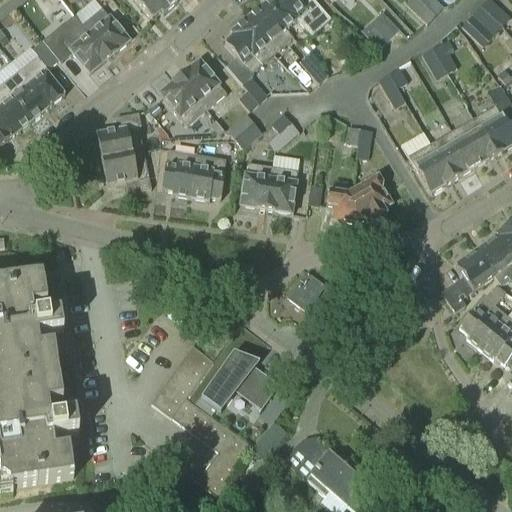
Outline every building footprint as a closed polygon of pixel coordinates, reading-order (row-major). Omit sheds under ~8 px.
[(163,18),(176,6),(170,0),(130,0),(151,23),(160,15),(163,18)] [(285,35),(286,35),(298,24),(311,39),(330,23),(310,1),(302,9),(294,0),(277,0),(278,0),(277,0),(272,0),(263,9),(285,35)] [(414,0),(413,1),(434,20),(442,12),(429,0),(414,0)] [(426,29),(434,20),(413,1),(405,10),(426,29)] [(480,11),(501,31),(509,22),(488,3),(480,11)] [(292,42),(286,35),(285,35),(263,9),(262,10),(245,26),(244,25),(243,26),(273,59),(292,42)] [(482,51),(497,35),(501,31),(480,11),(461,32),(482,51)] [(81,29),(109,62),(129,46),(101,12),(81,29)] [(251,78),(273,59),(243,26),(231,37),(233,40),(224,48),(252,80),(253,80),(251,78)] [(388,45),(369,28),(361,36),(378,54),(388,45)] [(88,79),(109,62),(81,29),(61,45),(88,79)] [(431,54),(446,79),(457,72),(448,58),(453,55),(447,45),(431,54)] [(436,85),(446,79),(431,54),(421,60),(436,85)] [(327,80),(308,59),(299,67),(318,89),(327,80)] [(28,89),(47,113),(64,99),(45,76),(48,73),(38,60),(19,75),(29,88),(28,89)] [(179,82),(206,115),(226,98),(199,65),(179,82)] [(396,93),(398,92),(407,87),(398,73),(388,79),(396,93)] [(511,83),(503,74),(497,79),(505,89),(510,84),(511,83)] [(30,126),(47,113),(28,89),(29,88),(19,75),(1,89),(30,126)] [(406,106),(398,92),(396,93),(388,79),(378,85),(394,113),(406,106)] [(186,132),(206,115),(179,82),(159,99),(186,132)] [(246,95),(257,109),(267,101),(250,82),(242,90),(247,95),(246,95)] [(0,123),(13,140),(30,126),(1,89),(0,90),(0,123)] [(501,91),(489,98),(495,109),(507,101),(501,91)] [(248,117),(257,109),(246,95),(237,104),(248,117)] [(473,122),(495,160),(511,149),(511,138),(495,109),(473,122)] [(131,145),(140,143),(138,131),(140,131),(138,118),(114,123),(117,135),(95,139),(101,165),(134,158),(131,145)] [(235,144),(253,128),(246,119),(227,135),(235,144)] [(279,138),(290,128),(282,119),(271,129),(279,138)] [(473,173),(495,160),(473,122),(451,134),(473,173)] [(0,149),(13,140),(0,123),(0,149)] [(209,130),(217,139),(224,134),(216,125),(209,130)] [(253,128),(235,144),(242,153),(261,138),(253,128)] [(279,138),(269,147),(277,156),(298,137),(290,128),(279,138)] [(357,149),(359,134),(348,132),(345,147),(357,149)] [(359,134),(357,149),(355,162),(367,164),(371,136),(359,134)] [(451,185),(473,173),(451,134),(429,147),(451,185)] [(451,185),(429,147),(407,160),(429,198),(451,185)] [(190,203),(197,159),(167,154),(161,195),(172,197),(171,200),(190,203)] [(143,156),(134,158),(101,165),(106,190),(124,186),(127,198),(150,193),(143,156)] [(197,159),(190,203),(209,206),(209,203),(220,205),(227,164),(197,159)] [(265,214),(272,171),(246,167),(239,211),(265,214)] [(298,175),(272,171),(265,214),(291,218),(298,175)] [(359,213),(365,223),(368,221),(372,227),(378,228),(384,225),(386,218),(383,212),(390,208),(381,193),(382,188),(377,180),(357,192),(356,200),(358,200),(364,210),(359,213)] [(323,212),(328,193),(315,190),(311,209),(323,212)] [(356,228),(365,223),(359,213),(364,210),(358,200),(356,200),(357,192),(349,196),(328,195),(325,210),(333,212),(331,225),(356,228)] [(511,262),(511,227),(496,239),(511,262)] [(504,286),(511,281),(511,262),(496,239),(495,239),(496,241),(476,255),(494,280),(500,289),(504,286)] [(461,303),(494,280),(476,255),(454,270),(463,282),(440,297),(454,317),(466,309),(461,303)] [(324,290),(307,278),(288,303),(305,316),(324,290)] [(46,309),(42,281),(0,287),(0,389),(57,381),(53,356),(63,355),(61,339),(62,339),(59,321),(33,325),(31,312),(46,309)] [(507,321),(507,320),(495,310),(505,298),(499,292),(495,289),(458,332),(468,340),(465,343),(479,354),(507,321)] [(504,370),(511,360),(511,324),(507,321),(479,354),(492,365),(495,363),(504,370)] [(207,373),(213,364),(193,349),(186,358),(207,373)] [(232,357),(200,402),(219,415),(236,396),(262,415),(278,389),(277,389),(276,390),(250,371),(253,366),(258,368),(259,366),(232,357)] [(200,383),(207,373),(186,358),(179,368),(200,383)] [(193,393),(200,383),(179,368),(172,378),(193,393)] [(190,397),(193,393),(172,378),(165,387),(185,401),(186,402),(190,397)] [(61,407),(57,381),(0,389),(0,497),(12,496),(11,491),(73,482),(68,453),(54,455),(52,442),(77,438),(74,420),(73,421),(71,405),(61,407)] [(158,397),(178,411),(185,401),(165,387),(158,397)] [(171,421),(178,411),(158,397),(151,406),(171,421)] [(186,402),(185,401),(178,411),(171,421),(181,428),(195,408),(186,402)] [(191,435),(204,416),(195,408),(181,428),(191,435)] [(200,442),(214,423),(204,416),(191,435),(200,442)] [(210,449),(223,430),(214,423),(200,442),(210,449)] [(274,425),(252,451),(253,452),(253,453),(262,461),(267,458),(286,436),(274,425)] [(253,452),(233,437),(223,430),(210,449),(220,456),(240,470),(253,452)] [(330,498),(346,511),(362,511),(374,498),(329,460),(328,459),(318,449),(316,441),(302,444),(282,464),(306,485),(326,502),(330,498)] [(233,480),(240,470),(220,456),(213,465),(233,480)] [(226,490),(233,480),(213,465),(206,475),(226,490)] [(219,499),(226,490),(206,475),(199,485),(219,499)]
